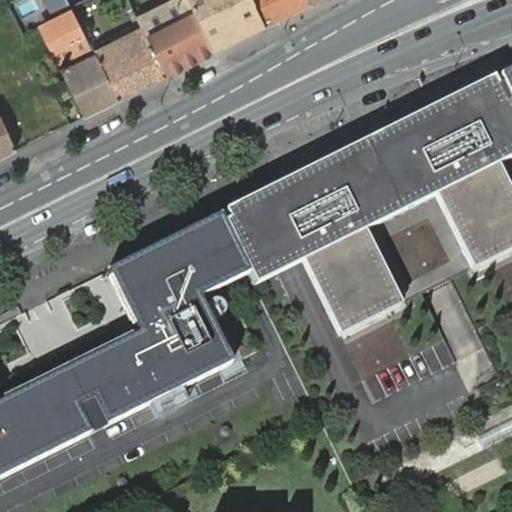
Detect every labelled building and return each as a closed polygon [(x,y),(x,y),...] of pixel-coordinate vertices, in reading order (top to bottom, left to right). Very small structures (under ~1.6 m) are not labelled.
[(215,53),(265,28),(251,0),(188,0),(189,1),(215,53)] [(251,0),(265,28),(313,5),(310,0),(251,0)] [(167,77),(215,53),(189,1),(180,6),(185,16),(154,32),(149,22),(141,27),(167,77)] [(75,14),(41,31),(63,73),(97,56),(87,37),(75,14)] [(119,101),(167,77),(141,27),(105,46),(96,31),(87,37),(97,56),(119,101)] [(97,56),(63,73),(86,117),(119,101),(97,56)] [(0,478),(230,364),(198,298),(248,274),(254,285),(301,261),(338,335),(400,305),(364,231),(435,196),(472,269),(511,249),(511,195),(497,165),(511,157),(511,71),(106,273),(137,336),(0,403),(0,478)] [(0,159),(17,151),(0,116),(0,159)] [(347,340),(367,377),(409,355),(388,317),(347,340)]
